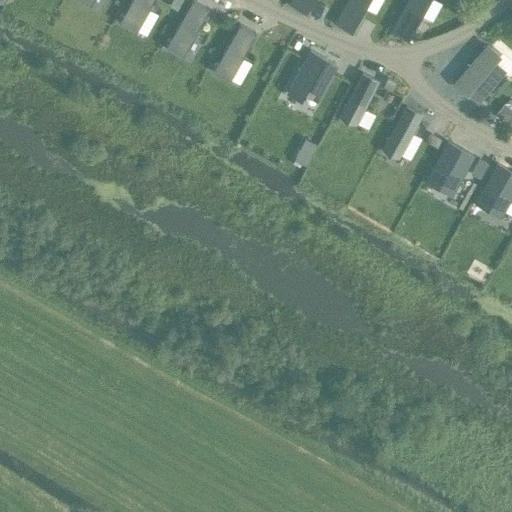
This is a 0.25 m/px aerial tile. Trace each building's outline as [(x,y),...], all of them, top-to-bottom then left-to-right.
[(128,0),(119,16),(133,24),(147,0),(150,2),(151,0),(128,0)] [(193,0),(190,0),(166,41),(179,49),(194,25),(197,27),(207,8),(193,0)] [(290,0),(306,9),(310,0),(290,0)] [(346,0),(336,19),(351,28),(366,0),(346,0)] [(407,0),(392,27),(408,35),(427,0),(407,0)] [(238,22),(213,65),(227,73),(241,48),(244,50),(255,32),(238,22)] [(504,68),(494,58),(498,53),(487,43),(456,80),(478,99),(504,68)] [(311,48),(288,90),(301,97),(303,93),(304,91),(317,97),(337,62),(311,48)] [(361,70),(339,111),(356,120),(378,79),(361,70)] [(504,101),(496,111),(507,119),(511,112),(511,107),(504,101)] [(405,103),(383,144),(400,154),(422,113),(405,103)] [(448,140),(428,173),(454,188),(473,154),(448,140)] [(298,148),(294,157),(305,162),(310,153),(298,148)] [(511,169),(497,161),(478,194),(503,209),(511,193),(511,169)]
